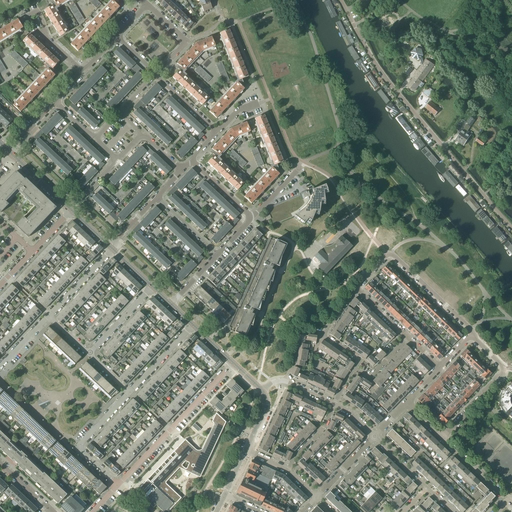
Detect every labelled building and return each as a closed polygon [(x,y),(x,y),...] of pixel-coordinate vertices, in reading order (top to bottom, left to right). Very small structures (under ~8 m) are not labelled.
[(44,11),(50,20),(58,15),(55,9),(66,2),(64,0),(52,0),(51,0),(52,0),(49,2),(50,3),(51,3),(51,4),(52,6),(49,8),(48,6),(44,8),(43,9),(44,11)] [(96,8),(97,9),(101,4),(100,3),(98,2),(97,0),(96,0),(87,0),(88,1),(89,2),(91,4),(93,5),(94,7),(96,8)] [(112,1),(105,8),(112,15),(119,7),(118,6),(112,1)] [(163,7),(167,11),(173,4),(169,1),(163,7)] [(71,5),(69,7),(73,14),(78,23),(84,20),(83,19),(82,17),(81,15),(80,13),(79,11),(78,9),(76,7),(75,6),(74,4),(74,3),(71,5)] [(210,3),(201,7),(203,12),(202,12),(203,14),(206,13),(205,11),(212,8),(210,3)] [(167,11),(171,15),(177,8),(173,4),(167,11)] [(105,8),(98,15),(105,22),(112,15),(105,8)] [(171,15),(175,19),(181,12),(177,8),(171,15)] [(175,19),(179,22),(185,16),(181,12),(175,19)] [(50,20),(55,28),(63,23),(58,15),(50,20)] [(94,20),(91,23),(99,29),(105,22),(98,15),(94,20)] [(179,22),(183,26),(189,19),(185,16),(179,22)] [(17,19),(8,25),(14,33),(23,28),(17,19)] [(189,19),(183,26),(187,30),(192,24),(193,26),(195,24),(194,22),(193,23),(189,19)] [(63,23),(55,28),(60,37),(68,32),(63,23)] [(85,29),(84,30),(92,36),(99,29),(91,23),(90,24),(85,29)] [(8,25),(0,29),(0,30),(5,38),(14,33),(8,25)] [(84,30),(77,37),(85,44),(92,36),(84,30)] [(220,34),(223,43),(233,39),(229,30),(220,34)] [(23,41),(30,48),(37,41),(30,34),(23,41)] [(85,44),(77,37),(70,44),(78,51),(85,44)] [(211,37),(202,41),(206,50),(215,46),(211,37)] [(223,43),(227,52),(236,48),(233,39),(223,43)] [(349,42),(354,51),(355,52),(357,51),(357,50),(352,40),(350,40),(349,41),(349,42)] [(30,48),(37,55),(44,48),(37,41),(30,48)] [(196,43),(190,49),(198,56),(202,52),(206,50),(202,41),(196,43)] [(37,55),(45,62),(51,55),(44,48),(37,55)] [(113,53),(117,57),(122,52),(118,48),(113,53)] [(227,52),(231,61),(240,57),(236,48),(227,52)] [(426,59),(424,62),(421,56),(423,55),(421,50),(416,48),(411,52),(413,58),(418,60),(419,58),(422,65),(413,76),(414,77),(407,86),(414,91),(419,86),(421,88),(424,84),(421,82),(434,66),(426,59)] [(190,49),(183,56),(191,63),(198,56),(190,49)] [(9,55),(23,69),(27,64),(28,64),(20,57),(14,51),(9,55)] [(117,57),(121,61),(127,56),(122,52),(117,57)] [(45,62),(49,66),(56,59),(51,55),(45,62)] [(121,61),(126,65),(131,60),(127,56),(121,61)] [(172,77),(180,85),(187,77),(182,73),(191,63),(183,56),(177,64),(178,65),(177,65),(175,67),(176,69),(177,69),(177,68),(177,69),(179,70),(172,77)] [(231,61),(235,70),(244,67),(240,57),(231,61)] [(49,67),(48,69),(54,74),(56,72),(55,71),(54,71),(52,69),(59,62),(56,59),(49,66),(49,67)] [(130,69),(131,69),(135,64),(131,60),(126,65),(130,69)] [(359,63),(365,72),(366,72),(367,71),(368,70),(362,61),(361,61),(359,62),(359,63)] [(216,65),(223,83),(229,80),(221,62),(216,65)] [(136,73),(134,76),(139,81),(143,77),(140,74),(141,74),(140,74),(140,73),(140,74),(137,71),(140,68),(140,69),(138,66),(137,66),(135,64),(131,69),(136,73)] [(101,66),(97,70),(102,76),(106,72),(107,73),(108,73),(106,71),(101,66)] [(199,66),(194,71),(207,83),(211,78),(199,66)] [(239,80),(230,89),(237,96),(244,89),(243,88),(244,88),(246,86),(244,84),(243,84),(241,79),(248,76),(244,67),(235,70),(239,80)] [(48,69),(41,76),(48,83),(55,76),(54,74),(48,69)] [(97,70),(93,75),(100,81),(99,79),(102,76),(97,70)] [(369,74),(375,83),(376,83),(378,82),(378,81),(372,72),(370,72),(369,73),(369,74)] [(93,75),(89,79),(94,84),(98,80),(99,82),(100,81),(93,75)] [(40,76),(34,83),(41,90),(48,83),(41,76),(40,76)] [(134,76),(130,80),(135,85),(139,81),(134,76)] [(180,85),(187,92),(194,84),(187,77),(180,85)] [(89,79),(85,83),(90,88),(92,90),(92,89),(91,88),(94,84),(89,79)] [(130,80),(126,85),(131,90),(135,85),(130,80)] [(34,83),(27,91),(34,97),(41,90),(34,83)] [(85,83),(81,87),(86,93),(90,88),(85,83)] [(152,88),(158,93),(162,89),(156,83),(152,88)] [(187,92),(195,99),(202,91),(194,84),(187,92)] [(126,85),(122,89),(127,94),(131,90),(126,85)] [(81,87),(77,92),(82,97),(86,93),(81,87)] [(148,92),(154,97),(155,98),(154,97),(158,93),(152,88),(148,92)] [(117,92),(118,93),(123,98),(127,94),(122,89),(118,92),(117,91),(117,92)] [(230,89),(223,97),(230,104),(237,96),(230,89)] [(380,91),(387,100),(388,100),(389,99),(390,98),(383,89),(382,89),(381,90),(380,91)] [(27,91),(20,98),(27,105),(34,97),(27,91)] [(202,91),(195,99),(202,105),(209,98),(206,95),(202,91)] [(77,92),(73,96),(78,101),(82,97),(77,92)] [(144,96),(150,101),(154,97),(148,92),(144,96)] [(118,93),(114,97),(119,102),(123,98),(118,93)] [(72,103),(74,105),(78,101),(73,96),(69,100),(72,103)] [(142,103),(145,106),(150,101),(144,96),(140,101),(142,103)] [(110,101),(115,106),(119,102),(114,97),(110,101)] [(165,102),(169,106),(174,101),(170,97),(165,102)] [(223,97),(216,104),(223,111),(230,104),(223,97)] [(27,105),(20,98),(13,105),(20,112),(27,105)] [(115,106),(110,101),(106,106),(108,107),(107,108),(108,108),(111,111),(115,106)] [(169,106),(173,110),(178,105),(174,101),(169,106)] [(390,103),(396,112),(397,112),(399,111),(399,109),(393,101),(391,101),(390,102),(390,103)] [(425,108),(435,116),(440,110),(430,101),(425,108)] [(133,114),(137,118),(142,113),(139,109),(141,107),(143,108),(145,106),(142,103),(140,106),(138,108),(136,110),(135,111),(133,114)] [(223,111),(216,104),(209,112),(216,118),(223,111)] [(173,110),(177,114),(183,109),(178,105),(173,110)] [(77,113),(81,117),(86,111),(82,108),(80,110),(77,113)] [(177,114),(182,118),(187,113),(183,109),(177,114)] [(81,117),(85,121),(90,116),(86,111),(81,117)] [(0,123),(1,125),(8,116),(4,113),(0,117),(0,123)] [(56,113),(52,118),(58,123),(62,118),(56,113)] [(137,118),(141,122),(146,117),(142,113),(137,118)] [(182,118),(186,122),(191,117),(187,113),(182,118)] [(255,119),(258,128),(268,124),(264,115),(255,119)] [(401,118),(407,126),(408,126),(410,125),(410,124),(403,116),(402,115),(401,116),(401,118)] [(8,116),(1,125),(3,126),(4,125),(6,127),(13,120),(8,116)] [(85,121),(89,125),(94,120),(90,116),(85,121)] [(141,122),(146,126),(151,121),(146,117),(141,122)] [(186,122),(190,126),(195,121),(191,117),(186,122)] [(475,120),(471,117),(467,123),(471,126),(475,120)] [(52,118),(48,122),(55,128),(54,127),(58,123),(52,118)] [(94,120),(89,125),(94,129),(96,126),(97,126),(99,124),(94,120)] [(146,126),(150,130),(155,125),(151,121),(146,126)] [(190,126),(195,130),(200,125),(195,121),(190,126)] [(454,128),(457,130),(459,126),(462,127),(462,126),(461,126),(463,124),(459,121),(454,128)] [(48,122),(44,126),(50,131),(53,127),(55,129),(55,128),(48,122)] [(246,122),(236,126),(241,135),(246,133),(250,132),(246,122)] [(258,128),(262,137),(272,134),(268,124),(258,128)] [(150,130),(154,134),(159,129),(155,125),(150,130)] [(195,130),(199,134),(201,132),(204,129),(200,125),(195,130)] [(40,130),(43,133),(46,136),(47,137),(47,136),(46,135),(50,131),(44,126),(40,130)] [(66,132),(69,136),(74,130),(70,126),(65,132),(64,133),(65,134),(66,132)] [(231,128),(225,135),(232,141),(237,137),(241,135),(236,126),(231,128)] [(455,140),(459,143),(467,131),(468,130),(464,127),(455,140)] [(154,134),(158,138),(163,133),(159,129),(154,134)] [(72,141),(79,134),(74,130),(69,136),(73,139),(72,141)] [(412,133),(419,141),(420,141),(421,140),(421,139),(415,131),(413,131),(412,132),(412,133)] [(467,131),(459,143),(463,146),(471,134),(472,133),(471,132),(470,133),(467,131)] [(158,138),(162,142),(167,136),(163,133),(158,138)] [(74,140),(78,144),(83,138),(79,134),(72,141),(73,141),(74,140)] [(262,137),(266,147),(275,143),(272,134),(262,137)] [(225,135),(218,142),(226,149),(232,141),(225,135)] [(167,136),(162,142),(167,146),(169,143),(170,143),(170,142),(172,141),(167,136)] [(187,140),(186,140),(193,146),(197,142),(194,139),(192,137),(188,141),(187,140)] [(476,141),(482,146),(485,142),(479,137),(476,141)] [(33,143),(37,147),(42,142),(38,138),(36,140),(36,141),(33,143)] [(80,149),(81,149),(87,142),(83,138),(78,144),(81,147),(80,149)] [(187,142),(184,145),(189,150),(193,146),(186,140),(186,141),(187,142)] [(37,147),(42,152),(47,146),(43,142),(44,141),(42,142),(37,147)] [(82,148),(86,152),(91,146),(87,142),(81,149),(82,148)] [(212,154),(214,156),(217,158),(226,149),(218,142),(212,149),(213,150),(212,150),(210,153),(211,154),(212,154)] [(266,147),(270,156),(279,152),(275,143),(266,147)] [(178,149),(180,150),(185,155),(189,150),(184,145),(180,149),(179,148),(178,149)] [(42,152),(46,156),(51,150),(47,146),(42,152)] [(86,152),(91,156),(96,150),(91,146),(86,152)] [(141,146),(137,150),(142,156),(146,151),(144,149),(141,146)] [(250,150),(258,167),(259,167),(261,166),(264,165),(256,147),(250,150)] [(46,156),(50,160),(55,154),(51,150),(46,156)] [(91,156),(95,160),(100,154),(96,150),(91,156)] [(137,150),(133,155),(138,160),(142,164),(144,163),(140,158),(142,156),(137,150)] [(185,155),(180,150),(176,153),(175,152),(174,153),(176,154),(177,156),(178,157),(181,159),(185,155)] [(232,154),(229,156),(242,168),(246,163),(232,150),(230,152),(232,154)] [(429,153),(436,161),(438,161),(439,160),(439,159),(432,151),(430,151),(429,152),(429,153)] [(274,165),(265,175),(272,182),(279,174),(278,173),(279,173),(281,171),(279,169),(279,170),(278,169),(276,164),(283,162),(279,152),(270,156),(274,165)] [(154,153),(151,156),(149,159),(153,163),(158,157),(154,153)] [(50,160),(54,164),(59,158),(55,154),(50,160)] [(95,160),(99,164),(101,162),(104,158),(100,154),(95,160)] [(133,155),(129,159),(134,164),(138,160),(133,155)] [(207,163),(215,170),(222,162),(217,158),(214,156),(207,163)] [(163,161),(158,157),(153,163),(157,167),(163,161)] [(59,168),(64,162),(59,158),(54,164),(59,168)] [(129,159),(125,163),(130,168),(132,170),(131,171),(134,174),(136,172),(132,167),(134,164),(129,159)] [(167,165),(163,161),(157,167),(156,168),(157,168),(158,167),(161,170),(167,165)] [(59,168),(63,172),(68,166),(64,162),(59,168)] [(215,170),(222,177),(229,170),(222,162),(215,170)] [(125,163),(121,167),(126,173),(130,168),(125,163)] [(171,169),(167,165),(161,170),(166,175),(171,169)] [(68,166),(63,172),(67,176),(70,173),(71,172),(70,172),(72,170),(68,166)] [(87,170),(88,171),(93,176),(97,172),(94,169),(92,167),(88,171),(87,169),(87,170)] [(121,167),(117,172),(122,177),(126,173),(121,167)] [(191,169),(187,173),(192,178),(196,175),(197,176),(198,175),(196,174),(197,174),(191,169)] [(222,177),(229,184),(236,176),(229,170),(222,177)] [(1,212),(15,225),(15,226),(28,238),(56,208),(29,182),(28,182),(25,179),(24,180),(16,171),(0,187),(0,213),(1,212)] [(88,171),(84,175),(89,180),(93,176),(88,171)] [(448,174),(455,182),(456,182),(457,181),(457,179),(451,171),(449,171),(448,172),(448,174)] [(117,172),(113,176),(118,181),(122,177),(117,172)] [(187,173),(183,177),(188,183),(192,178),(187,173)] [(84,175),(80,180),(85,185),(89,180),(84,175)] [(265,175),(258,182),(265,189),(272,182),(265,175)] [(113,176),(110,178),(109,180),(114,185),(118,181),(113,176)] [(236,176),(229,184),(237,191),(244,183),(236,176)] [(183,177),(179,182),(184,187),(187,184),(189,186),(190,184),(188,183),(183,177)] [(85,185),(80,180),(76,184),(78,186),(81,189),(85,185)] [(144,185),(150,191),(154,188),(151,185),(151,184),(150,184),(149,183),(148,183),(147,182),(148,183),(145,186),(144,185)] [(175,186),(178,189),(180,191),(184,187),(179,182),(175,186)] [(200,188),(204,192),(209,186),(205,182),(202,185),(200,188)] [(258,182),(251,190),(258,196),(265,189),(258,182)] [(459,186),(466,194),(467,194),(469,193),(469,192),(462,184),(460,184),(459,185),(459,186)] [(144,187),(140,191),(146,196),(150,191),(144,185),(143,186),(144,187)] [(306,191),(299,194),(300,196),(266,209),(269,215),(264,217),(266,221),(270,219),(272,225),(294,216),(304,224),(307,219),(311,222),(315,211),(319,213),(320,202),(324,202),(323,191),(327,191),(325,185),(312,190),(312,191),(307,193),(306,191)] [(204,192),(208,196),(213,190),(209,186),(204,192)] [(208,196),(213,200),(218,194),(213,190),(208,196)] [(258,196),(251,190),(244,197),(251,204),(258,196)] [(135,194),(136,195),(142,200),(146,196),(140,191),(137,195),(136,194),(135,194)] [(91,198),(96,202),(101,197),(96,193),(95,195),(94,195),(94,196),(91,198)] [(168,199),(172,203),(177,198),(174,195),(173,194),(171,196),(170,196),(168,199)] [(213,200),(217,204),(222,198),(218,194),(213,200)] [(136,195),(132,200),(138,205),(142,200),(136,195)] [(96,202),(100,207),(105,201),(101,198),(102,196),(101,197),(96,202)] [(470,199),(477,207),(479,207),(480,206),(480,205),(473,197),(471,197),(470,198),(470,199)] [(172,203),(176,207),(181,202),(177,198),(172,203)] [(217,204),(221,208),(226,202),(222,198),(217,204)] [(127,203),(133,209),(138,205),(132,200),(128,204),(127,203)] [(100,207),(104,211),(109,205),(105,201),(100,207)] [(176,207),(180,211),(186,206),(181,202),(176,207)] [(221,208),(225,212),(230,206),(226,202),(221,208)] [(128,205),(124,208),(130,213),(133,209),(127,203),(126,204),(128,205)] [(109,215),(111,212),(114,209),(109,205),(104,211),(108,215),(109,215)] [(180,211),(185,215),(190,210),(186,206),(180,211)] [(225,212),(229,215),(235,210),(230,206),(225,212)] [(155,207),(151,211),(157,216),(160,212),(162,214),(162,213),(161,212),(155,207)] [(120,210),(119,211),(126,217),(130,213),(124,208),(121,212),(120,210)] [(185,215),(189,219),(194,214),(190,210),(185,215)] [(229,215),(233,219),(236,217),(239,214),(235,210),(229,215)] [(115,215),(116,216),(119,219),(122,222),(126,217),(119,211),(120,212),(117,216),(116,215),(115,215)] [(151,211),(147,215),(154,221),(153,220),(157,216),(151,211)] [(483,213),(490,221),(491,221),(492,220),(492,218),(485,211),(484,211),(483,212),(483,213)] [(189,219),(193,223),(198,218),(194,214),(189,219)] [(147,215),(143,219),(149,225),(152,221),(153,222),(154,221),(147,215)] [(193,223),(197,227),(202,222),(198,218),(193,223)] [(139,224),(142,226),(145,229),(146,230),(146,229),(145,228),(149,225),(143,219),(139,224)] [(165,226),(168,229),(174,224),(169,220),(164,225),(163,227),(165,226)] [(66,236),(69,232),(76,225),(72,221),(62,232),(66,236)] [(202,222),(197,227),(202,231),(204,229),(205,229),(205,228),(207,226),(202,222)] [(227,222),(223,227),(228,232),(232,227),(229,224),(227,222)] [(168,229),(173,233),(178,228),(174,224),(168,229)] [(69,232),(73,235),(80,228),(76,225),(69,232)] [(495,227),(502,235),(503,235),(504,234),(504,233),(497,225),(496,225),(495,225),(495,227)] [(223,227),(219,231),(224,236),(228,232),(223,227)] [(73,235),(77,239),(84,232),(80,228),(73,235)] [(173,234),(177,237),(182,232),(178,228),(173,233),(171,235),(172,235),(173,234)] [(255,228),(251,233),(258,240),(262,235),(255,228)] [(132,237),(136,241),(141,236),(138,232),(139,231),(138,230),(138,231),(135,234),(132,237)] [(219,231),(214,235),(220,240),(224,236),(219,231)] [(77,239),(81,242),(87,235),(84,232),(77,239)] [(180,243),(181,241),(186,236),(182,232),(177,237),(180,241),(179,242),(180,243)] [(251,233),(247,237),(254,244),(258,240),(251,233)] [(81,242),(84,246),(91,239),(87,235),(81,242)] [(220,240),(214,235),(209,241),(210,243),(212,241),(213,242),(216,244),(220,240)] [(58,236),(55,239),(62,246),(65,242),(58,236)] [(136,241),(141,245),(146,240),(141,236),(136,241)] [(181,241),(185,245),(190,240),(186,236),(181,241)] [(318,267),(320,269),(325,274),(344,255),(352,246),(346,241),(341,236),(335,243),(338,246),(327,257),(320,250),(314,257),(321,264),(318,267)] [(247,237),(243,241),(252,249),(253,249),(251,247),(254,244),(247,237)] [(256,267),(257,268),(258,268),(270,240),(271,238),(269,237),(256,267)] [(55,239),(51,243),(58,250),(62,246),(55,239)] [(93,244),(95,242),(91,239),(84,246),(88,250),(93,244)] [(228,328),(229,328),(229,327),(231,328),(233,329),(232,331),(234,333),(245,337),(250,326),(252,326),(255,316),(256,313),(257,310),(259,311),(261,301),(263,301),(266,291),(268,292),(270,282),(272,282),(274,272),(276,269),(277,266),(279,267),(281,257),(287,244),(274,239),(273,241),(270,240),(258,268),(257,268),(256,271),(241,306),(240,306),(239,309),(237,308),(230,316),(224,323),(224,324),(224,323),(226,325),(228,327),(228,328)] [(141,245),(145,249),(151,243),(150,242),(149,243),(146,240),(141,245)] [(185,245),(189,249),(194,244),(190,240),(185,245)] [(243,241),(240,244),(249,253),(252,249),(243,241)] [(51,243),(47,247),(54,253),(58,250),(51,243)] [(145,249),(149,253),(154,248),(151,244),(152,243),(151,243),(145,249)] [(189,249),(194,253),(199,248),(194,244),(189,249)] [(240,244),(236,248),(245,257),(249,253),(240,244)] [(99,245),(92,252),(96,256),(103,249),(99,245)] [(47,247),(44,251),(51,257),(54,253),(47,247)] [(149,253),(153,257),(158,252),(154,248),(149,253)] [(194,253),(198,257),(200,255),(203,252),(199,248),(194,253)] [(236,248),(233,252),(242,261),(245,257),(236,248)] [(44,251),(40,254),(47,261),(51,257),(44,251)] [(96,256),(92,252),(86,259),(90,263),(96,256)] [(153,257),(157,261),(162,256),(158,252),(153,257)] [(233,252),(229,256),(238,265),(242,261),(233,252)] [(40,254),(37,258),(44,265),(47,261),(40,254)] [(157,261),(162,265),(167,260),(168,258),(167,258),(166,259),(162,256),(157,261)] [(229,256),(225,260),(234,268),(238,265),(229,256)] [(81,257),(77,261),(84,267),(88,263),(81,257)] [(37,258),(33,262),(40,268),(44,265),(37,258)] [(112,258),(106,265),(110,269),(116,262),(112,258)] [(167,260),(162,265),(166,269),(169,266),(171,264),(167,260)] [(191,260),(187,264),(192,269),(196,265),(193,262),(191,260)] [(225,260),(222,264),(231,272),(234,268),(225,260)] [(77,261),(74,264),(81,271),(84,267),(77,261)] [(33,262),(30,265),(37,272),(40,268),(33,262)] [(74,264),(70,268),(77,275),(81,271),(74,264)] [(187,264),(183,269),(188,274),(192,269),(187,264)] [(222,264),(218,267),(227,276),(231,272),(222,264)] [(30,265),(26,269),(33,276),(37,272),(30,265)] [(110,269),(106,265),(99,272),(103,275),(110,269)] [(123,269),(119,265),(117,267),(112,272),(116,276),(123,269)] [(378,277),(380,279),(390,268),(389,267),(389,266),(388,265),(387,265),(381,270),(383,272),(378,277)] [(218,267),(215,271),(224,280),(227,276),(218,267)] [(70,268),(66,272),(73,278),(77,275),(70,268)] [(389,277),(394,271),(394,270),(393,269),(392,269),(392,270),(390,268),(380,279),(381,280),(385,276),(387,278),(389,277)] [(26,269),(23,273),(30,280),(33,276),(26,269)] [(116,276),(120,280),(127,273),(123,269),(116,276)] [(179,273),(184,278),(188,274),(183,269),(179,272),(178,271),(177,272),(179,273)] [(239,305),(240,306),(241,306),(256,271),(255,270),(239,305)] [(215,271),(211,275),(220,284),(224,280),(215,271)] [(386,284),(387,286),(398,275),(396,273),(396,272),(395,271),(394,271),(389,277),(391,278),(386,284)] [(66,272),(63,276),(70,282),(73,278),(66,272)] [(23,273),(19,277),(26,283),(30,280),(23,273)] [(120,280),(124,283),(130,276),(127,273),(120,280)] [(184,278),(179,273),(175,277),(177,279),(176,279),(177,280),(180,282),(184,278)] [(98,274),(95,277),(102,284),(105,280),(98,274)] [(220,284),(211,275),(207,279),(216,287),(220,284)] [(394,282),(396,283),(401,278),(401,277),(400,276),(399,276),(398,275),(387,286),(389,287),(394,282)] [(63,276),(59,279),(66,286),(70,282),(63,276)] [(124,283),(127,287),(134,280),(130,276),(124,283)] [(26,283),(19,277),(16,280),(23,287),(26,283)] [(95,277),(91,281),(98,288),(102,284),(95,277)] [(379,280),(375,277),(372,280),(370,282),(364,288),(365,288),(365,289),(366,290),(367,290),(368,292),(370,290),(369,289),(371,287),(372,288),(379,280)] [(393,291),(394,292),(405,281),(403,280),(404,279),(402,278),(401,278),(396,283),(398,285),(396,288),(393,291)] [(59,279),(56,283),(63,290),(66,286),(59,279)] [(127,287),(131,290),(138,283),(134,280),(127,287)] [(371,294),(376,289),(375,287),(377,284),(380,281),(379,280),(372,288),(371,287),(369,289),(370,290),(368,292),(369,292),(369,293),(370,294),(371,294)] [(91,281),(88,285),(95,292),(98,288),(91,281)] [(401,288),(403,290),(408,285),(408,284),(407,283),(405,281),(394,292),(396,294),(401,288)] [(56,283),(52,287),(59,293),(63,290),(56,283)] [(138,283),(131,290),(135,294),(142,287),(138,283)] [(373,296),(375,298),(377,296),(376,295),(378,294),(385,286),(383,284),(378,290),(376,289),(371,294),(371,295),(372,296),(373,296)] [(11,285),(8,289),(15,295),(18,292),(11,285)] [(88,285),(84,289),(91,295),(95,292),(88,285)] [(400,298),(401,299),(412,288),(411,287),(411,286),(410,285),(409,285),(408,285),(403,290),(405,292),(400,298)] [(377,300),(383,295),(381,293),(386,288),(385,286),(378,294),(376,295),(377,296),(375,298),(376,298),(375,299),(377,300)] [(52,287),(49,291),(56,297),(59,293),(52,287)] [(192,294),(197,298),(204,291),(199,287),(192,294)] [(409,295),(410,297),(416,292),(415,291),(416,291),(414,289),(414,290),(412,288),(401,299),(403,301),(409,295)] [(8,289),(4,292),(11,299),(15,295),(8,289)] [(84,289),(81,292),(88,299),(91,295),(84,289)] [(49,291),(45,294),(52,301),(56,297),(49,291)] [(197,298),(201,302),(208,294),(204,291),(197,298)] [(4,292),(1,296),(8,303),(11,299),(4,292)] [(81,292),(77,296),(84,303),(88,299),(81,292)] [(409,306),(410,304),(419,295),(418,294),(418,293),(417,292),(416,292),(410,297),(412,299),(407,304),(409,306)] [(380,302),(381,304),(383,302),(382,301),(384,299),(384,300),(389,295),(389,294),(388,293),(384,296),(383,295),(377,300),(378,301),(379,303),(380,302)] [(45,294),(42,298),(49,305),(52,301),(45,294)] [(201,302),(205,305),(211,298),(208,294),(201,302)] [(121,295),(117,299),(124,305),(128,302),(121,295)] [(384,306),(384,307),(389,301),(388,299),(390,297),(389,295),(384,300),(384,299),(382,301),(383,302),(381,304),(382,305),(383,306),(384,306)] [(416,302),(418,304),(423,298),(423,297),(421,296),(419,295),(410,304),(412,306),(416,302)] [(77,296),(74,300),(81,307),(84,303),(77,296)] [(146,304),(150,308),(157,301),(153,297),(146,304)] [(49,305),(42,298),(38,302),(45,308),(49,305)] [(205,305),(208,309),(215,302),(211,298),(205,305)] [(362,323),(363,322),(372,313),(362,303),(360,300),(359,299),(357,301),(355,298),(349,305),(352,308),(353,309),(356,305),(361,311),(359,313),(361,314),(363,312),(364,313),(362,315),(364,317),(360,322),(362,323)] [(390,313),(391,313),(396,307),(394,306),(398,302),(399,303),(401,301),(399,300),(398,298),(396,300),(395,301),(391,306),(390,306),(389,307),(389,308),(388,310),(389,311),(388,312),(390,313)] [(416,312),(417,311),(426,302),(425,300),(424,298),(423,299),(423,298),(418,304),(419,305),(413,312),(415,313),(416,312)] [(117,299),(114,302),(121,309),(124,305),(117,299)] [(74,300),(70,304),(77,310),(81,307),(74,300)] [(386,309),(388,310),(389,308),(389,307),(390,306),(391,306),(395,301),(394,301),(393,300),(391,302),(389,301),(384,307),(384,308),(385,309),(386,309)] [(150,308),(154,311),(160,304),(157,301),(150,308)] [(114,302),(110,306),(117,313),(121,309),(114,302)] [(208,309),(212,313),(219,305),(215,302),(208,309)] [(426,302),(417,311),(419,312),(423,309),(424,310),(430,305),(430,304),(429,303),(428,303),(426,302)] [(393,315),(394,316),(396,314),(395,313),(397,312),(404,305),(403,303),(397,309),(396,307),(391,313),(391,314),(392,315),(393,315)] [(70,304),(67,307),(73,314),(77,310),(70,304)] [(154,311),(157,315),(164,308),(160,304),(154,311)] [(212,313),(216,316),(223,309),(219,305),(212,313)] [(351,309),(352,308),(349,305),(344,311),(352,316),(355,312),(351,309)] [(397,319),(402,313),(401,312),(406,306),(404,305),(397,312),(395,313),(396,314),(394,316),(395,317),(395,318),(396,319),(397,319)] [(421,318),(423,319),(433,308),(432,307),(432,306),(431,305),(430,305),(424,310),(426,312),(421,318)] [(34,306),(30,310),(37,317),(41,313),(34,306)] [(110,306),(107,310),(114,317),(117,313),(110,306)] [(67,307),(63,311),(70,318),(73,314),(67,307)] [(160,320),(161,319),(168,312),(164,308),(157,315),(156,316),(160,320)] [(430,316),(432,317),(437,312),(437,311),(436,310),(435,310),(433,308),(423,319),(425,322),(427,320),(426,319),(427,318),(430,316)] [(216,316),(220,320),(227,312),(223,309),(216,316)] [(397,320),(400,323),(402,320),(403,318),(404,318),(411,311),(409,309),(406,312),(404,315),(402,313),(397,319),(397,320)] [(30,310),(27,314),(34,320),(37,317),(30,310)] [(107,310),(103,314),(110,320),(114,317),(107,310)] [(63,311),(59,315),(66,322),(70,318),(63,311)] [(353,317),(352,316),(344,311),(341,316),(350,322),(353,317)] [(403,325),(404,325),(409,320),(407,318),(410,316),(413,313),(411,311),(404,318),(403,318),(402,320),(400,323),(403,325)] [(102,312),(98,316),(107,324),(110,320),(103,314),(102,312)] [(139,312),(135,315),(142,322),(146,318),(139,312)] [(161,319),(165,322),(172,315),(168,312),(161,319)] [(227,312),(220,320),(224,323),(230,316),(227,312)] [(428,325),(430,326),(440,315),(439,314),(439,313),(438,312),(437,312),(432,317),(434,319),(428,325)] [(372,313),(363,322),(365,324),(368,321),(370,323),(376,316),(372,313)] [(27,314),(23,317),(30,324),(34,320),(27,314)] [(66,322),(59,315),(56,319),(63,325),(66,322)] [(135,315),(132,319),(139,326),(142,322),(135,315)] [(164,323),(168,327),(174,321),(175,319),(172,315),(165,322),(164,323)] [(406,327),(407,329),(409,327),(409,326),(410,324),(410,325),(418,317),(416,315),(410,321),(409,320),(404,325),(404,326),(405,327),(406,327)] [(437,322),(439,324),(444,319),(444,318),(443,317),(442,317),(440,315),(430,326),(432,328),(437,322)] [(98,316),(95,320),(103,328),(107,324),(98,316)] [(347,326),(350,322),(341,316),(338,320),(347,326)] [(369,328),(371,329),(380,320),(376,316),(370,323),(372,325),(369,328)] [(23,317),(20,321),(27,328),(30,324),(23,317)] [(410,331),(415,326),(414,324),(416,322),(420,318),(418,317),(410,325),(410,324),(409,326),(409,327),(407,329),(408,329),(408,330),(409,331),(410,331)] [(132,319),(128,323),(135,330),(139,326),(132,319)] [(435,332),(437,333),(447,322),(446,321),(446,320),(445,319),(444,319),(439,324),(441,326),(438,329),(435,332)] [(95,320),(91,323),(100,332),(103,328),(95,320)] [(347,326),(338,320),(335,325),(342,330),(345,326),(347,326)] [(375,328),(378,330),(384,324),(380,320),(371,329),(373,331),(375,328)] [(20,321),(16,325),(23,332),(27,328),(20,321)] [(179,321),(173,328),(177,332),(183,325),(179,321)] [(412,333),(414,335),(415,333),(415,332),(417,331),(424,323),(422,322),(417,327),(415,326),(410,331),(410,332),(411,333),(412,333)] [(444,329),(446,331),(451,325),(451,324),(450,323),(449,324),(447,322),(437,333),(438,334),(444,329)] [(91,323),(88,327),(96,335),(100,332),(91,323)] [(128,323),(125,327),(131,333),(135,330),(128,323)] [(416,337),(417,338),(422,332),(427,326),(424,323),(417,331),(415,332),(415,333),(414,335),(414,336),(415,337),(416,337)] [(377,335),(379,337),(388,328),(384,324),(378,330),(380,332),(377,335)] [(16,325),(13,329),(20,335),(23,332),(16,325)] [(339,334),(342,330),(335,325),(332,329),(331,329),(339,334)] [(447,337),(449,335),(450,334),(450,333),(451,332),(452,332),(455,329),(453,327),(452,325),(451,326),(451,325),(446,331),(448,333),(442,338),(444,340),(447,337)] [(93,339),(84,331),(79,326),(75,330),(89,343),(93,339)] [(42,335),(46,339),(53,331),(48,327),(46,330),(46,331),(42,335)] [(88,327),(84,331),(93,339),(96,335),(88,327)] [(125,327),(121,330),(128,337),(131,333),(125,327)] [(177,332),(173,328),(166,335),(170,339),(177,332)] [(383,336),(386,338),(392,331),(388,328),(379,337),(380,339),(383,336)] [(419,339),(420,341),(422,339),(421,338),(423,337),(430,330),(429,328),(424,334),(422,332),(417,338),(417,339),(418,340),(419,339)] [(13,329),(9,332),(16,339),(20,335),(13,329)] [(341,335),(339,334),(331,329),(330,330),(329,332),(329,331),(328,333),(330,334),(337,340),(341,335)] [(449,335),(452,339),(458,332),(458,331),(457,330),(456,330),(455,329),(452,332),(451,332),(450,333),(450,334),(449,335)] [(121,330),(117,334),(124,341),(128,337),(121,330)] [(423,344),(428,338),(427,337),(429,334),(431,336),(434,333),(432,331),(430,330),(423,337),(421,338),(422,339),(420,341),(421,342),(421,343),(422,344),(423,344)] [(46,339),(50,343),(57,335),(53,331),(46,339)] [(392,331),(386,338),(388,340),(385,343),(387,345),(396,335),(392,331)] [(9,332),(6,336),(13,343),(16,339),(9,332)] [(458,332),(452,339),(447,343),(451,347),(462,336),(462,335),(461,334),(460,334),(460,333),(459,334),(458,333),(458,332)] [(161,333),(158,337),(165,343),(168,340),(161,333)] [(299,335),(298,343),(304,344),(304,340),(312,341),(311,344),(315,345),(316,336),(308,335),(304,334),(303,333),(302,335),(299,335)] [(426,347),(427,347),(428,345),(429,343),(430,343),(437,336),(434,333),(431,336),(432,337),(430,340),(428,338),(423,344),(423,345),(426,347)] [(114,338),(121,344),(122,346),(126,342),(124,341),(117,334),(114,338)] [(193,334),(186,341),(190,345),(197,338),(193,334)] [(50,343),(54,346),(61,339),(57,335),(50,343)] [(6,336),(2,340),(9,347),(13,343),(6,336)] [(342,343),(347,346),(352,339),(347,336),(342,343)] [(427,349),(429,350),(435,344),(433,343),(436,340),(437,338),(438,339),(439,340),(440,339),(439,338),(437,336),(430,343),(429,343),(428,345),(427,347),(427,348),(427,349)] [(158,337),(154,341),(161,347),(165,343),(158,337)] [(114,338),(110,342),(117,348),(121,344),(114,338)] [(54,346),(58,350),(65,343),(61,339),(54,346)] [(347,346),(351,349),(356,342),(352,339),(347,346)] [(2,340),(0,342),(0,345),(6,350),(9,347),(2,340)] [(318,348),(322,351),(327,344),(323,340),(318,348)] [(429,350),(433,354),(435,351),(434,351),(436,349),(443,342),(442,340),(441,341),(439,344),(439,343),(436,346),(435,344),(429,350)] [(154,341),(151,344),(158,351),(161,347),(154,341)] [(190,345),(186,341),(180,348),(184,352),(190,345)] [(110,342),(107,345),(113,352),(117,348),(110,342)] [(203,345),(200,342),(198,343),(193,349),(197,352),(203,345)] [(351,349),(356,353),(361,346),(356,342),(351,349)] [(433,354),(436,357),(441,351),(440,349),(442,347),(442,346),(445,343),(443,342),(436,349),(434,351),(435,351),(433,354)] [(58,350),(62,354),(69,346),(65,343),(58,350)] [(297,349),(296,354),(307,356),(308,350),(306,350),(307,345),(304,344),(298,343),(297,349)] [(151,344),(147,348),(154,355),(158,351),(151,344)] [(322,351),(327,354),(332,347),(327,344),(322,351)] [(107,345),(103,349),(110,355),(113,352),(107,345)] [(197,352),(200,356),(207,349),(203,345),(197,352)] [(405,345),(402,349),(408,355),(412,351),(405,345)] [(62,354),(66,358),(73,350),(69,346),(62,354)] [(356,353),(360,356),(365,349),(361,346),(356,353)] [(441,351),(436,357),(439,360),(450,348),(447,346),(446,347),(447,348),(443,352),(441,351)] [(327,354),(331,357),(336,350),(332,347),(327,354)] [(147,348),(144,352),(151,358),(154,355),(147,348)] [(110,355),(103,349),(100,353),(113,366),(117,362),(110,355)] [(200,356),(204,359),(211,352),(207,349),(200,356)] [(365,359),(367,355),(370,352),(365,349),(360,356),(365,359)] [(402,349),(398,353),(404,359),(408,355),(402,349)] [(459,356),(463,360),(465,358),(467,356),(466,356),(469,353),(466,349),(459,356)] [(66,358),(70,361),(77,354),(73,350),(66,358)] [(179,350),(176,354),(183,360),(186,356),(179,350)] [(340,360),(346,364),(351,367),(354,364),(349,361),(350,360),(350,359),(347,358),(348,358),(336,350),(331,357),(336,360),(337,358),(338,358),(337,361),(338,362),(340,360)] [(367,355),(365,359),(366,360),(372,366),(375,363),(376,365),(378,364),(377,363),(380,361),(385,355),(381,351),(380,352),(378,350),(376,351),(378,353),(373,359),(370,356),(369,356),(367,355)] [(144,352),(140,356),(147,362),(151,358),(144,352)] [(204,359),(208,363),(215,356),(211,352),(204,359)] [(398,353),(394,356),(400,363),(404,359),(398,353)] [(463,360),(466,363),(472,357),(472,356),(471,354),(470,355),(469,353),(466,356),(467,356),(465,358),(463,360)] [(77,354),(70,361),(74,365),(81,358),(77,354)] [(176,354),(172,357),(179,364),(183,360),(176,354)] [(140,356),(137,359),(144,366),(147,362),(140,356)] [(208,363),(212,366),(218,359),(215,356),(208,363)] [(394,356),(390,360),(397,366),(400,363),(394,356)] [(172,357),(168,361),(175,368),(179,364),(172,357)] [(412,369),(413,370),(422,361),(418,357),(412,363),(415,366),(412,369)] [(462,367),(466,371),(467,370),(468,368),(466,366),(469,364),(471,366),(476,360),(476,359),(475,358),(474,358),(472,357),(466,363),(464,366),(462,367)] [(137,359),(133,363),(140,370),(144,366),(137,359)] [(218,359),(212,366),(208,370),(212,374),(222,363),(218,359)] [(390,360),(386,364),(393,370),(397,366),(390,360)] [(466,371),(469,374),(480,364),(478,362),(478,361),(477,360),(476,360),(471,366),(472,367),(469,371),(467,370),(466,371)] [(168,361),(165,365),(172,371),(175,368),(168,361)] [(418,369),(420,371),(426,365),(422,361),(413,370),(415,372),(418,369)] [(78,369),(82,373),(89,365),(85,362),(78,369)] [(453,364),(451,365),(453,367),(454,366),(455,368),(463,376),(465,374),(459,369),(461,367),(455,362),(454,362),(453,363),(453,364)] [(133,363),(129,367),(136,373),(140,370),(133,363)] [(342,366),(340,368),(347,373),(351,367),(346,364),(344,368),(342,366)] [(383,368),(384,369),(389,374),(393,370),(386,364),(383,368)] [(469,374),(473,377),(474,376),(475,375),(473,373),(476,371),(477,372),(477,373),(483,367),(483,366),(482,365),(481,365),(480,364),(469,374)] [(82,373),(86,377),(93,369),(89,365),(82,373)] [(165,365),(161,369),(168,375),(172,371),(165,365)] [(310,386),(314,377),(309,375),(308,378),(306,377),(308,375),(306,374),(304,376),(298,373),(299,369),(298,369),(299,366),(294,365),(294,367),(291,375),(293,376),(293,378),(294,379),(294,378),(298,380),(310,386)] [(426,365),(420,371),(422,373),(419,376),(421,378),(430,368),(426,365)] [(449,368),(455,373),(456,372),(460,376),(459,377),(460,379),(463,376),(455,368),(454,366),(453,367),(451,365),(451,366),(450,366),(449,367),(449,368)] [(129,367),(126,371),(133,377),(136,373),(129,367)] [(475,380),(476,381),(482,374),(484,372),(484,373),(487,370),(485,369),(485,368),(484,367),(483,367),(477,373),(479,375),(476,378),(474,376),(473,377),(475,380)] [(328,387),(325,393),(333,396),(334,393),(336,394),(337,393),(337,392),(338,389),(341,381),(342,380),(347,373),(340,368),(335,375),(338,377),(337,379),(336,379),(336,380),(333,379),(332,381),(335,382),(331,389),(328,387)] [(447,370),(446,371),(448,373),(448,372),(450,374),(455,379),(456,377),(454,375),(455,373),(449,368),(448,368),(447,369),(447,370)] [(86,377),(90,380),(97,373),(93,369),(86,377)] [(161,369),(158,372),(165,379),(168,375),(161,369)] [(384,369),(380,373),(386,379),(390,375),(389,374),(384,369)] [(482,374),(476,381),(480,385),(483,381),(481,379),(482,378),(484,380),(491,373),(487,370),(484,373),(484,372),(482,374)] [(126,371),(122,374),(129,381),(133,377),(126,371)] [(202,371),(198,375),(205,382),(209,378),(202,371)] [(443,373),(443,374),(449,379),(451,378),(457,384),(458,382),(456,380),(455,379),(450,374),(448,372),(448,373),(446,371),(445,372),(444,372),(443,373)] [(158,372),(154,376),(161,383),(165,379),(158,372)] [(90,380),(94,384),(101,377),(97,373),(90,380)] [(380,373),(376,377),(383,383),(386,379),(380,373)] [(129,381),(122,374),(119,378),(126,385),(129,381)] [(407,374),(405,376),(415,385),(418,381),(412,375),(410,377),(407,374)] [(442,375),(440,377),(442,378),(443,378),(444,380),(449,384),(450,383),(448,381),(449,379),(443,374),(442,374),(441,375),(442,375)] [(198,375),(195,379),(202,385),(205,382),(198,375)] [(154,376),(151,380),(158,386),(161,383),(154,376)] [(310,386),(315,388),(320,378),(315,376),(314,377),(310,386)] [(356,376),(351,383),(356,386),(359,383),(365,387),(363,389),(366,392),(371,384),(364,380),(364,379),(361,377),(362,377),(360,376),(359,378),(356,376)] [(406,381),(404,383),(411,389),(415,385),(405,376),(403,378),(406,381)] [(467,376),(465,378),(473,385),(472,385),(474,387),(474,386),(477,388),(478,387),(479,386),(479,385),(474,379),(472,381),(467,376)] [(94,384),(98,388),(105,380),(101,377),(94,384)] [(383,383),(376,377),(372,381),(379,387),(370,396),(375,400),(385,390),(383,388),(380,386),(383,383)] [(438,379),(438,380),(444,385),(445,384),(450,389),(452,387),(449,385),(449,384),(444,380),(443,378),(442,378),(440,377),(439,378),(438,379)] [(315,388),(320,390),(324,382),(325,380),(320,378),(315,388)] [(469,384),(468,386),(473,391),(474,391),(475,391),(476,390),(475,389),(477,388),(474,386),(474,387),(472,385),(473,385),(465,378),(464,379),(466,381),(469,384)] [(195,379),(191,382),(198,389),(202,385),(195,379)] [(209,403),(212,406),(213,406),(222,414),(225,411),(224,410),(229,405),(230,406),(235,400),(235,399),(240,394),(243,391),(237,385),(238,385),(232,379),(226,386),(230,390),(231,390),(231,389),(233,390),(232,391),(232,392),(231,392),(230,392),(227,396),(223,392),(222,394),(225,398),(222,401),(222,402),(221,403),(220,404),(219,402),(220,402),(220,401),(215,397),(209,403)] [(98,388),(102,392),(109,384),(105,380),(98,388)] [(151,380),(147,384),(154,390),(158,386),(151,380)] [(436,381),(435,383),(436,384),(437,384),(439,386),(438,386),(444,391),(446,394),(448,392),(442,387),(444,385),(438,380),(437,380),(436,380),(436,381)] [(191,382),(188,386),(195,393),(198,389),(191,382)] [(325,393),(328,387),(329,384),(324,382),(320,390),(320,391),(320,390),(325,393)] [(399,382),(398,384),(407,393),(411,389),(404,383),(402,385),(399,382)] [(473,391),(468,386),(464,383),(463,384),(461,382),(459,383),(462,386),(467,391),(468,393),(469,392),(471,394),(472,393),(473,393),(474,392),(473,391)] [(350,402),(355,395),(356,394),(352,392),(354,389),(356,391),(358,389),(355,387),(356,386),(351,383),(347,390),(346,389),(344,392),(343,393),(345,395),(343,398),(350,402)] [(432,385),(432,386),(438,391),(439,390),(443,393),(444,391),(438,386),(439,386),(437,384),(436,384),(435,383),(434,384),(433,384),(432,385)] [(102,392),(106,395),(113,388),(109,384),(102,392)] [(147,384),(144,387),(151,394),(154,390),(147,384)] [(399,389),(397,391),(403,397),(407,393),(398,384),(396,386),(399,389)] [(453,388),(456,391),(462,396),(461,397),(463,398),(466,400),(468,398),(468,397),(460,389),(458,390),(456,388),(457,386),(456,385),(453,388)] [(188,386),(184,390),(191,397),(195,393),(188,386)] [(430,387),(429,389),(431,390),(433,392),(441,399),(444,396),(440,393),(439,395),(437,393),(438,391),(432,386),(431,386),(430,386),(430,387)] [(462,386),(460,389),(468,397),(469,397),(470,396),(470,395),(471,394),(469,392),(468,393),(467,391),(462,386)] [(144,387),(140,391),(147,398),(151,394),(144,387)] [(113,388),(106,395),(110,399),(114,395),(115,396),(118,393),(113,388)] [(427,391),(426,391),(432,397),(434,396),(439,401),(441,399),(433,392),(431,390),(429,389),(428,390),(427,389),(426,390),(427,391)] [(501,394),(501,395),(511,398),(511,395),(504,389),(503,390),(503,391),(502,392),(501,393),(501,394)] [(184,390),(180,394),(187,400),(191,397),(184,390)] [(392,390),(390,392),(399,401),(403,397),(397,391),(395,393),(392,390)] [(147,398),(140,391),(137,395),(144,401),(147,398)] [(286,392),(282,399),(287,402),(289,398),(296,401),(295,404),(303,408),(306,400),(294,394),(291,392),(290,391),(289,393),(286,392)] [(423,394),(425,396),(426,396),(427,397),(427,398),(434,404),(435,403),(433,401),(434,401),(431,399),(432,397),(426,391),(426,392),(425,391),(424,392),(425,393),(423,395),(423,394)] [(458,396),(456,397),(462,403),(463,403),(466,400),(463,398),(461,397),(462,396),(456,391),(454,393),(458,396)] [(391,396),(389,399),(396,405),(399,401),(390,392),(388,394),(391,396)] [(180,394),(177,397),(184,404),(187,400),(180,394)] [(425,396),(423,394),(420,397),(427,403),(428,402),(430,404),(433,408),(434,407),(435,405),(434,404),(427,398),(427,397),(426,396),(425,396)] [(0,402),(0,405),(2,408),(11,399),(7,395),(0,402)] [(350,402),(354,406),(359,399),(355,395),(350,402)] [(450,397),(456,402),(455,403),(457,404),(458,404),(460,406),(461,405),(462,404),(462,403),(456,397),(455,399),(451,395),(450,397)] [(380,397),(383,400),(392,409),(396,405),(389,399),(387,401),(382,396),(380,397)] [(177,397),(173,401),(180,408),(184,404),(177,397)] [(427,403),(420,397),(417,400),(426,408),(429,412),(431,410),(425,404),(427,403)] [(452,402),(451,403),(457,409),(458,409),(458,408),(458,407),(460,406),(458,404),(457,404),(455,403),(456,402),(450,397),(449,399),(452,402)] [(2,408),(6,411),(15,402),(11,399),(2,408)] [(132,399),(129,403),(136,410),(139,406),(132,399)] [(278,404),(276,409),(285,413),(287,408),(288,409),(291,403),(287,402),(282,399),(282,400),(280,399),(279,400),(280,400),(278,404)] [(360,410),(366,404),(366,403),(359,399),(354,406),(360,410)] [(443,399),(442,401),(450,408),(450,409),(451,410),(452,410),(454,412),(455,411),(456,411),(457,410),(456,409),(457,409),(451,403),(449,405),(445,401),(443,399)] [(311,402),(306,400),(303,408),(308,410),(311,402)] [(382,407),(388,413),(392,409),(383,400),(381,401),(382,402),(380,404),(382,406),(382,407)] [(173,401),(170,405),(177,412),(180,408),(173,401)] [(446,408),(445,409),(451,415),(452,415),(453,414),(453,413),(454,412),(452,410),(451,410),(450,409),(450,408),(442,401),(441,402),(446,408)] [(6,411),(10,415),(19,406),(15,402),(6,411)] [(316,405),(311,402),(308,410),(313,412),(316,405)] [(129,403),(125,407),(132,413),(136,410),(129,403)] [(360,410),(364,414),(370,407),(368,405),(366,404),(360,410)] [(438,405),(437,407),(445,414),(444,415),(446,416),(448,418),(449,417),(450,417),(451,416),(451,415),(445,409),(444,411),(440,407),(441,405),(440,404),(438,405)] [(505,413),(506,414),(511,406),(511,404),(502,408),(502,409),(502,410),(503,411),(504,412),(505,413)] [(170,405),(166,409),(173,415),(177,412),(170,405)] [(321,407),(316,405),(313,412),(318,415),(321,407)] [(10,415),(14,418),(22,409),(19,406),(10,415)] [(125,407),(122,410),(129,417),(132,413),(125,407)] [(326,409),(321,407),(318,415),(323,417),(326,409)] [(364,414),(368,417),(374,411),(370,407),(364,414)] [(441,414),(439,415),(446,422),(449,419),(448,418),(446,416),(444,415),(445,414),(437,407),(435,408),(441,414)] [(14,418),(17,422),(26,413),(22,409),(14,418)] [(166,409),(163,412),(170,419),(173,415),(166,409)] [(273,415),(271,418),(281,423),(284,418),(282,418),(285,413),(276,409),(274,413),(273,415)] [(122,410),(118,414),(125,421),(129,417),(122,410)] [(368,417),(372,421),(378,415),(374,411),(368,417)] [(446,422),(439,415),(438,417),(432,411),(431,413),(443,425),(446,422)] [(170,419),(163,412),(159,416),(166,423),(170,419)] [(378,415),(372,421),(376,425),(382,419),(380,417),(383,413),(382,412),(378,415)] [(17,422),(21,425),(30,416),(26,413),(17,422)] [(342,420),(344,420),(346,419),(335,413),(333,418),(332,418),(331,420),(330,420),(327,428),(335,432),(336,429),(334,427),(337,421),(341,422),(342,420)] [(403,417),(410,425),(415,420),(407,413),(403,417)] [(118,414),(115,418),(122,425),(125,421),(118,414)] [(21,425),(25,429),(34,420),(30,416),(21,425)] [(115,418),(111,422),(118,428),(122,425),(115,418)] [(269,424),(267,428),(275,432),(277,428),(279,428),(281,423),(271,418),(269,424)] [(340,425),(344,429),(350,422),(346,419),(344,420),(340,425)] [(25,429),(29,432),(37,423),(34,420),(25,429)] [(409,427),(413,431),(419,424),(415,420),(410,425),(409,427)] [(155,421),(152,424),(159,431),(162,427),(155,421)] [(111,422),(108,425),(115,432),(118,428),(111,422)] [(309,422),(306,426),(312,432),(316,428),(309,422)] [(344,429),(348,432),(354,426),(350,422),(344,429)] [(29,432),(32,436),(41,427),(37,423),(29,432)] [(148,485),(148,484),(147,485),(148,485),(146,486),(146,487),(142,491),(141,491),(141,492),(143,493),(141,496),(153,508),(156,505),(163,511),(164,511),(173,503),(183,492),(180,490),(170,501),(157,489),(185,459),(195,464),(191,473),(199,477),(200,474),(201,474),(223,427),(215,423),(212,429),(200,454),(192,450),(193,448),(185,440),(174,452),(176,454),(172,458),(170,456),(167,459),(164,463),(161,465),(164,468),(160,472),(157,469),(155,472),(157,474),(152,480),(148,485)] [(152,424),(148,428),(155,435),(159,431),(152,424)] [(413,431),(417,434),(423,428),(419,424),(413,431)] [(108,425),(104,429),(111,436),(115,432),(108,425)] [(306,426),(302,430),(308,436),(312,432),(306,426)] [(352,436),(354,434),(358,430),(354,426),(348,432),(352,436)] [(32,436),(36,440),(45,430),(41,427),(32,436)] [(148,428),(145,432),(152,438),(155,435),(148,428)] [(264,433),(274,438),(273,437),(275,432),(267,428),(265,433),(264,433)] [(417,434),(421,438),(427,432),(423,428),(417,434)] [(104,429),(101,433),(108,440),(111,436),(104,429)] [(386,435),(394,442),(400,437),(392,429),(386,435)] [(36,440),(40,443),(49,434),(45,430),(36,440)] [(302,430),(298,434),(304,440),(308,436),(302,430)] [(350,444),(350,445),(354,449),(360,443),(361,441),(361,440),(364,436),(358,430),(354,434),(357,437),(352,443),(350,440),(348,442),(350,444)] [(38,485),(39,485),(39,484),(41,486),(40,487),(58,504),(67,495),(0,431),(0,449),(12,461),(13,460),(19,465),(18,466),(25,473),(27,475),(29,473),(31,475),(29,477),(36,484),(38,485)] [(326,431),(323,435),(329,441),(333,437),(326,431)] [(145,432),(141,435),(148,442),(152,438),(145,432)] [(421,438),(424,442),(431,435),(427,432),(421,438)] [(109,441),(108,440),(101,433),(93,440),(95,442),(100,447),(102,449),(109,441)] [(264,433),(262,438),(272,443),(274,438),(264,433)] [(40,443),(44,447),(52,437),(49,434),(40,443)] [(298,434),(294,438),(301,444),(304,440),(298,434)] [(141,435),(138,439),(145,446),(148,442),(141,435)] [(323,435),(319,439),(325,445),(329,441),(323,435)] [(424,442),(428,446),(434,439),(431,435),(424,442)] [(52,437),(44,447),(47,450),(56,441),(52,437)] [(394,442),(402,450),(407,444),(400,437),(394,442)] [(261,440),(260,443),(270,448),(272,443),(262,438),(261,440)] [(294,438),(290,442),(297,448),(301,444),(294,438)] [(138,439),(134,443),(141,449),(145,446),(138,439)] [(319,439),(315,443),(321,449),(325,445),(319,439)] [(428,446),(432,449),(438,443),(434,439),(428,446)] [(48,451),(52,455),(61,446),(57,442),(48,451)] [(287,446),(290,449),(293,452),(297,448),(290,442),(287,446)] [(86,447),(93,454),(97,450),(90,443),(86,447)] [(134,443),(131,446),(138,453),(141,449),(134,443)] [(270,448),(260,443),(257,448),(266,452),(268,447),(270,448)] [(315,443),(311,447),(318,453),(321,449),(315,443)] [(347,443),(344,447),(350,453),(354,449),(350,445),(347,443)] [(432,449),(436,453),(442,447),(438,443),(432,449)] [(407,444),(402,450),(410,457),(415,452),(407,444)] [(52,455),(56,458),(65,449),(61,446),(52,455)] [(131,446),(127,450),(134,457),(138,453),(131,446)] [(297,464),(303,470),(309,464),(306,461),(309,457),(311,459),(313,457),(311,455),(312,454),(314,456),(318,453),(311,447),(302,457),(303,458),(297,464)] [(344,447),(340,451),(346,457),(350,453),(344,447)] [(367,453),(368,454),(371,457),(372,456),(373,457),(374,456),(378,459),(383,454),(379,450),(378,451),(374,447),(371,451),(370,451),(369,451),(368,451),(367,451),(367,452),(367,453)] [(436,453),(440,457),(446,451),(442,447),(436,453)] [(293,452),(290,449),(288,451),(287,451),(285,455),(278,452),(279,449),(277,448),(276,451),(275,450),(272,455),(280,459),(283,460),(284,459),(288,461),(292,453),(293,452)] [(56,458),(60,462),(68,453),(68,452),(65,449),(56,458)] [(97,450),(93,454),(100,460),(104,456),(97,450)] [(127,450),(124,454),(131,461),(134,457),(127,450)] [(340,451),(336,455),(342,461),(346,457),(340,451)] [(446,451),(440,457),(444,461),(450,454),(446,451)] [(60,462),(63,465),(72,456),(68,453),(60,462)] [(124,454),(120,458),(127,464),(131,461),(124,454)] [(368,454),(360,462),(367,468),(367,467),(365,465),(368,462),(370,464),(372,465),(372,466),(375,463),(371,459),(372,458),(371,457),(368,454)] [(377,460),(381,464),(387,458),(383,454),(378,459),(377,460)] [(336,455),(332,459),(339,465),(342,461),(336,455)] [(63,465),(67,469),(76,460),(72,456),(63,465)] [(487,496),(486,495),(485,496),(486,497),(470,511),(481,511),(492,501),(490,500),(494,496),(490,492),(489,493),(488,492),(487,491),(488,490),(453,456),(446,463),(454,470),(453,471),(457,475),(458,474),(462,478),(461,479),(465,483),(466,482),(469,484),(468,485),(470,488),(472,487),(474,489),(471,492),(473,494),(478,489),(484,495),(485,494),(487,495),(487,496)] [(122,466),(124,468),(127,464),(120,458),(117,461),(122,466)] [(381,464),(385,468),(391,461),(387,458),(381,464)] [(411,464),(414,468),(421,462),(417,458),(411,464)] [(103,463),(110,470),(114,466),(107,459),(103,463)] [(332,459),(328,463),(335,469),(339,465),(332,459)] [(67,469),(71,472),(80,463),(76,460),(67,469)] [(252,460),(250,464),(258,469),(259,469),(262,471),(264,466),(252,460)] [(321,464),(325,467),(327,469),(329,471),(331,473),(335,469),(328,463),(327,465),(326,464),(324,461),(321,464)] [(385,468),(389,471),(395,465),(391,461),(385,468)] [(363,471),(367,468),(360,462),(357,465),(363,471)] [(414,468),(418,472),(425,465),(421,462),(414,468)] [(71,472),(75,476),(83,467),(80,463),(71,472)] [(303,470),(307,473),(313,467),(309,463),(309,464),(303,470)] [(249,468),(248,470),(260,475),(262,471),(259,469),(258,469),(250,464),(248,467),(249,468)] [(359,475),(363,471),(357,465),(353,469),(359,475)] [(389,471),(393,475),(399,469),(395,465),(389,471)] [(418,472),(422,475),(428,469),(425,465),(418,472)] [(114,466),(110,470),(117,476),(121,472),(114,466)] [(262,471),(260,475),(271,480),(272,479),(275,471),(264,466),(262,471)] [(75,476),(78,479),(87,470),(83,467),(75,476)] [(307,473),(311,477),(317,471),(313,467),(307,473)] [(356,479),(359,475),(353,469),(349,473),(356,479)] [(397,479),(399,477),(403,473),(399,469),(393,475),(397,479)] [(422,475),(426,479),(432,473),(428,469),(422,475)] [(78,479),(82,483),(91,474),(87,470),(78,479)] [(244,477),(246,478),(251,480),(251,481),(267,489),(271,480),(260,475),(248,470),(246,474),(246,473),(244,477)] [(311,477),(315,481),(321,475),(317,471),(311,477)] [(279,473),(276,481),(274,483),(278,485),(284,476),(283,475),(279,473)] [(352,483),(356,479),(349,473),(345,477),(352,483)] [(408,485),(409,486),(413,490),(417,486),(413,483),(413,482),(414,482),(414,481),(413,480),(412,479),(411,479),(410,480),(403,473),(399,477),(407,485),(407,484),(408,485)] [(432,473),(426,479),(430,483),(436,477),(432,473)] [(82,483),(86,487),(95,477),(91,474),(82,483)] [(321,475),(315,481),(319,485),(325,478),(321,475)] [(284,476),(278,485),(281,488),(282,485),(288,480),(284,476)] [(90,490),(92,488),(99,480),(98,481),(95,477),(86,487),(90,490)] [(348,487),(352,483),(345,477),(342,481),(348,487)] [(430,483),(434,487),(441,479),(440,480),(436,477),(430,483)] [(251,480),(246,478),(245,481),(243,479),(242,480),(237,492),(237,493),(236,495),(260,506),(268,489),(267,489),(251,481),(251,480)] [(434,487),(438,491),(444,484),(445,483),(441,479),(434,487)] [(92,488),(96,491),(103,484),(99,480),(92,488)] [(282,485),(281,488),(284,491),(291,483),(288,480),(282,485)] [(344,491),(348,487),(342,481),(338,485),(344,491)] [(291,483),(284,491),(287,494),(294,486),(291,483)] [(103,484),(96,491),(99,495),(107,487),(103,484)] [(438,491),(442,494),(448,488),(444,484),(438,491)] [(5,491),(9,495),(16,489),(11,485),(5,491)] [(298,489),(294,486),(287,494),(290,497),(298,489)] [(409,486),(405,490),(411,495),(414,491),(413,490),(409,486)] [(442,494),(446,498),(452,492),(448,488),(442,494)] [(9,495),(14,500),(20,493),(16,489),(9,495)] [(298,489),(290,497),(293,500),(301,492),(298,489)] [(404,489),(400,493),(407,499),(411,495),(405,490),(404,489)] [(446,498),(450,502),(458,493),(454,490),(452,492),(446,498)] [(301,492),(293,500),(294,500),(297,502),(304,495),(301,492)] [(350,511),(330,492),(325,497),(324,497),(324,498),(325,498),(339,511),(350,511)] [(375,492),(371,496),(378,502),(382,498),(375,492)] [(14,500),(18,504),(24,497),(20,493),(14,500)] [(400,493),(397,497),(403,503),(407,499),(400,493)] [(450,502),(454,506),(460,499),(462,497),(458,493),(450,502)] [(85,504),(74,494),(71,498),(72,499),(72,500),(71,499),(70,500),(69,499),(70,498),(69,497),(68,499),(67,499),(65,501),(61,506),(63,509),(66,511),(78,511),(84,506),(85,504)] [(268,509),(270,510),(271,508),(272,505),(272,506),(277,496),(275,494),(272,499),(270,498),(265,508),(266,508),(266,509),(267,510),(268,509)] [(304,495),(297,502),(300,505),(307,498),(304,495)] [(265,508),(270,498),(268,497),(266,496),(261,506),(263,507),(263,508),(265,508)] [(371,496),(367,500),(374,506),(378,502),(371,496)] [(18,504),(23,508),(29,501),(24,497),(18,504)] [(397,497),(393,501),(399,507),(403,503),(397,497)] [(431,508),(435,511),(441,511),(443,511),(436,504),(436,503),(436,502),(435,501),(434,500),(433,500),(433,501),(432,501),(429,497),(425,501),(429,505),(429,506),(430,507),(431,506),(432,507),(431,508)] [(278,511),(279,511),(278,511),(279,509),(280,509),(284,501),(282,499),(279,506),(277,505),(274,511),(273,511),(278,511)] [(464,503),(460,499),(454,506),(458,509),(464,503)] [(367,500),(363,504),(370,510),(374,506),(367,500)] [(426,509),(429,506),(429,505),(425,501),(424,500),(420,504),(426,509)] [(23,508),(27,511),(33,505),(29,501),(23,508)] [(399,507),(393,501),(389,505),(395,511),(399,507)] [(464,503),(458,509),(460,511),(462,511),(468,507),(464,503)]
